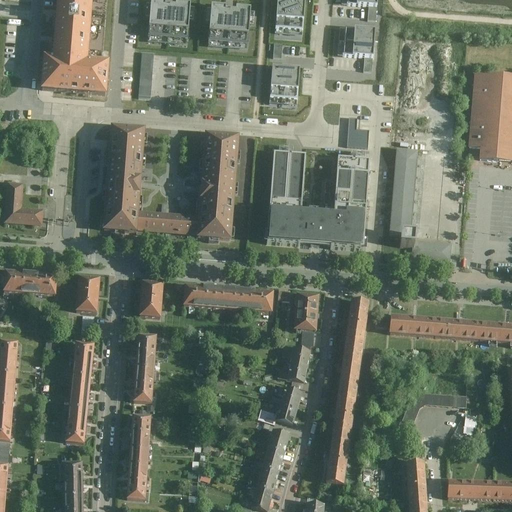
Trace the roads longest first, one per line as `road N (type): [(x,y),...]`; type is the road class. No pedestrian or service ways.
road 1 (residential): [(87,115),(315,132),(323,0)]
road 2 (residential): [(121,261),(104,511)]
road 3 (residential): [(286,511),(320,392),(334,277)]
road 4 (residential): [(121,261),(334,277)]
road 5 (residential): [(334,277),(511,291)]
road 6 (residential): [(87,115),(29,109),(36,0)]
road 7 (residential): [(77,257),(87,115)]
